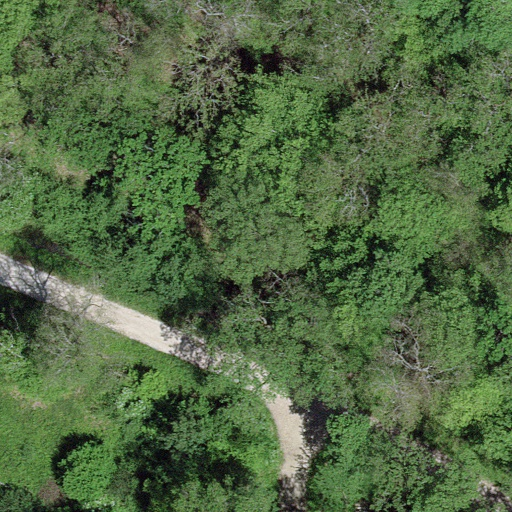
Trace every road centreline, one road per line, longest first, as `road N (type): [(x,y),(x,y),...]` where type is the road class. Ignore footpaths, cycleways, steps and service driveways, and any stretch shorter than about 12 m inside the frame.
road 1 (track): [(296,392),(0,264)]
road 2 (track): [(496,511),(296,392)]
road 3 (track): [(297,511),(296,392)]
